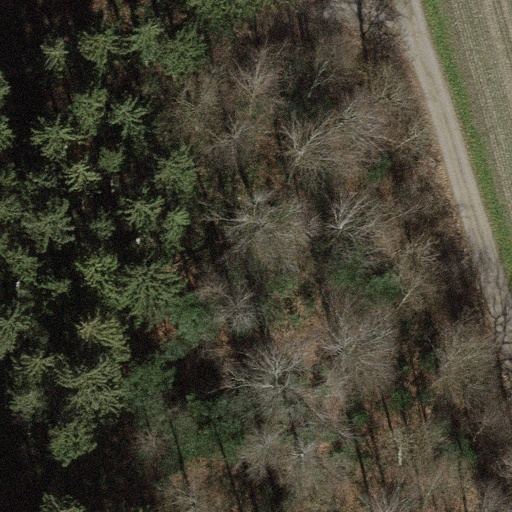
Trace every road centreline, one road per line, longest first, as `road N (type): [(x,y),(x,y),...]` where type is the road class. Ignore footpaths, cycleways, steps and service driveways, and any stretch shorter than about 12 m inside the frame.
road 1 (track): [(0,71),(28,57),(328,9),(419,42)]
road 2 (track): [(511,345),(410,0)]
